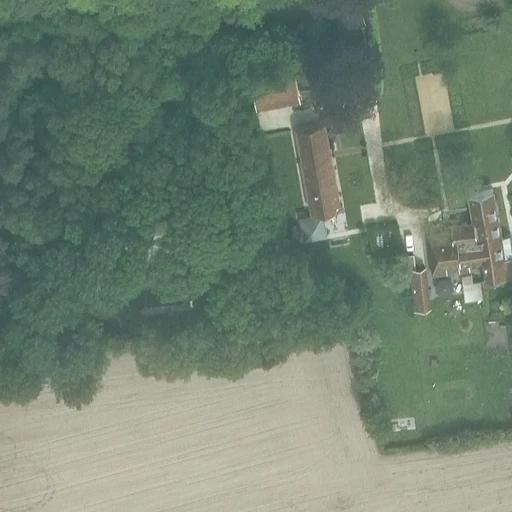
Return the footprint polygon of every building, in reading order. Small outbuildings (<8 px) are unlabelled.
[(293,77),(277,80),(281,104),(298,101),(293,77)] [(337,209),(322,123),(293,128),(308,214),(311,213),(312,217),(299,220),(302,238),(321,235),(317,216),(316,217),(316,213),(337,209)] [(169,190),(173,209),(198,204),(195,185),(192,185),(190,173),(165,178),(169,190)] [(492,189),(468,194),(473,221),(477,239),(480,239),(483,260),(486,278),(483,279),(484,280),(511,276),(511,256),(504,257),(501,235),(501,234),(492,189)] [(452,232),(427,235),(432,275),(470,271),(469,263),(483,260),(480,239),(477,239),(473,221),(451,224),(452,232)] [(425,268),(411,269),(416,309),(430,308),(425,268)] [(142,277),(147,311),(195,305),(192,280),(174,282),(173,273),(142,277)]
